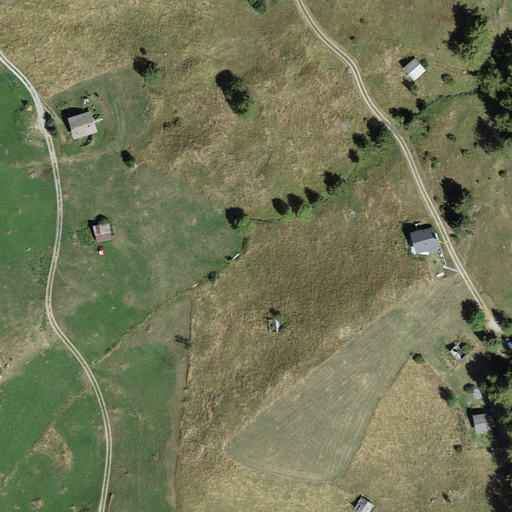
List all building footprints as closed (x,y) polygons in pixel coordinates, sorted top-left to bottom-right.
[(416,59),(404,69),(414,81),(426,72),(416,59)] [(90,113),(68,120),(75,140),(97,133),(90,113)] [(109,224),(93,226),(95,243),(111,241),(109,224)] [(431,227),(411,233),(417,253),(437,246),(431,227)] [(459,341),(449,352),(461,364),(471,353),(459,341)] [(488,413),(472,416),(476,433),(492,430),(488,413)] [(361,500),(353,511),(371,511),(374,508),(361,500)]
